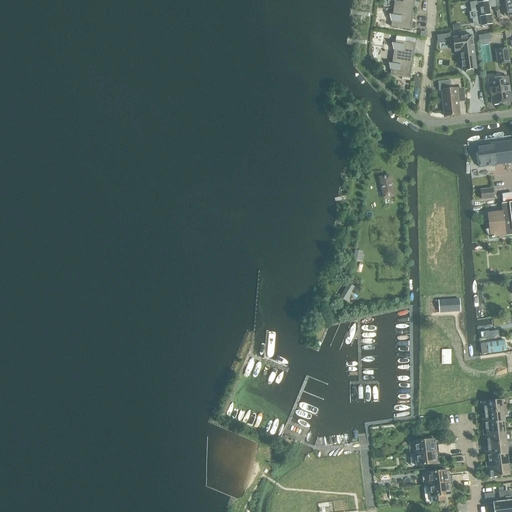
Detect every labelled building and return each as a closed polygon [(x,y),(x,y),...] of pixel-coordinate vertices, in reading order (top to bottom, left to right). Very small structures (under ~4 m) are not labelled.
[(394,0),(395,3),(394,9),(413,12),(415,2),(419,2),(418,0),(394,0)] [(471,11),(469,12),(470,18),(472,18),(472,21),(476,21),(477,26),(481,25),(492,24),(490,15),(489,6),(490,6),(490,7),(497,6),(496,0),(486,0),(487,1),(478,2),(478,1),(469,2),(471,11)] [(511,0),(496,0),(497,6),(502,5),(504,17),(507,16),(511,14),(511,0)] [(393,15),(390,14),(392,22),(391,26),(411,29),(411,28),(415,29),(415,23),(412,22),(413,12),(394,9),(393,15)] [(449,34),(436,35),(437,42),(450,41),(449,34)] [(459,51),(462,70),(476,69),(471,35),(452,38),(454,51),(459,51)] [(395,43),(392,43),(394,51),(393,58),(412,61),(415,44),(396,41),(395,43)] [(507,49),(496,50),(498,64),(509,62),(507,49)] [(392,64),(389,63),(391,71),(390,74),(390,75),(410,78),(412,62),(412,61),(393,58),(392,64)] [(492,97),(491,99),(491,103),(494,105),(498,104),(499,103),(510,101),(507,77),(489,80),(490,88),(489,89),(490,93),(491,94),(492,97)] [(444,116),(459,115),(456,88),(451,89),(450,81),(438,81),(438,90),(441,90),(444,116)] [(502,164),(511,162),(511,140),(499,142),(502,164)] [(479,167),(502,164),(499,142),(476,146),(479,167)] [(383,198),(393,196),(389,175),(379,177),(383,198)] [(494,198),(493,188),(481,190),(482,199),(494,198)] [(511,200),(511,191),(502,192),(503,202),(511,200)] [(511,234),(511,227),(509,202),(501,203),(501,207),(502,211),(487,213),(490,237),(491,237),(491,238),(494,237),(498,236),(498,238),(499,238),(498,236),(511,234)] [(360,256),(361,253),(356,251),(354,259),(362,260),(363,257),(360,256)] [(348,284),(341,296),(346,299),(353,287),(348,284)] [(356,286),(353,291),(358,294),(361,289),(356,286)] [(459,299),(438,300),(439,313),(459,311),(459,299)] [(493,316),(477,319),(479,331),(495,328),(493,316)] [(499,328),(481,331),(482,338),(500,335),(499,328)] [(504,340),(487,342),(488,354),(506,351),(504,340)] [(450,350),(447,350),(442,350),(442,364),(450,364),(450,350)] [(483,406),(484,412),(507,410),(506,404),(502,405),(502,399),(480,402),(481,406),(483,406)] [(507,416),(507,410),(484,412),(485,419),(482,419),(483,423),(485,423),(505,421),(504,416),(507,416)] [(504,422),(505,422),(505,421),(485,423),(485,430),(483,430),(483,434),(505,432),(504,422)] [(484,438),(486,438),(487,445),(511,442),(509,431),(505,432),(483,434),(484,438)] [(412,441),(414,454),(435,451),(434,439),(412,441)] [(511,453),(511,442),(487,445),(488,451),(485,452),(486,456),(487,455),(488,456),(511,453)] [(436,463),(435,451),(414,454),(415,466),(436,463)] [(511,453),(488,456),(488,462),(486,463),(486,467),(511,464),(511,463),(508,464),(507,454),(511,453)] [(490,477),(511,474),(511,465),(511,464),(486,467),(487,471),(489,470),(490,477)] [(447,470),(426,472),(426,473),(428,485),(449,482),(447,470)] [(429,497),(425,497),(426,503),(430,502),(430,503),(446,501),(445,495),(450,494),(449,482),(428,485),(429,497)] [(506,511),(506,502),(493,504),(494,511),(506,511)]
